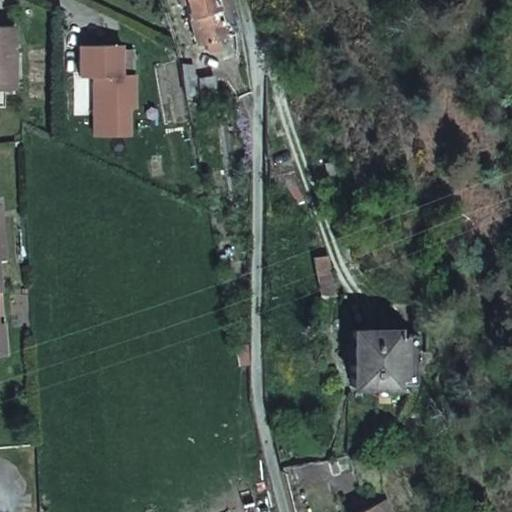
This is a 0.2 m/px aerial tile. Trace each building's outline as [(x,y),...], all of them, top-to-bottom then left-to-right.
[(228,0),(175,0),(177,5),(182,4),(194,43),(206,40),(209,48),(220,45),(218,36),(237,31),(228,0)] [(0,89),(11,89),(11,55),(9,27),(0,27),(0,89)] [(90,112),(98,112),(132,111),(131,77),(119,77),(118,48),(78,48),(77,79),(90,79),(90,112)] [(178,64),(185,99),(198,97),(199,103),(214,101),(210,76),(196,78),(194,66),(178,64)] [(132,111),(98,112),(98,129),(132,129),(132,111)] [(346,341),(346,365),(346,372),(347,397),(394,395),(394,392),(413,391),(413,369),(416,368),(416,342),(393,342),(393,341),(346,341)]
